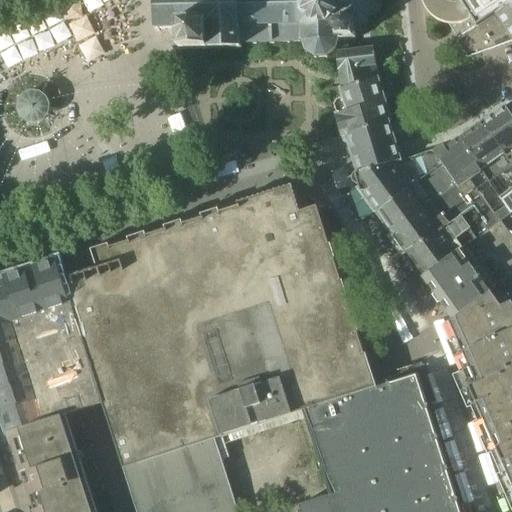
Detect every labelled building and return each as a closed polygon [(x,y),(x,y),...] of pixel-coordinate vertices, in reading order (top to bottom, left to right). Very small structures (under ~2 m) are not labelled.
[(156,0),(157,11),(157,27),(156,27),(156,28),(155,28),(155,32),(160,32),(160,31),(165,30),(165,29),(180,29),(180,44),(179,44),(179,50),(181,50),(185,50),(185,49),(203,48),(203,50),(208,50),(208,48),(224,47),(230,47),(230,48),(237,48),(237,49),(242,49),(241,44),(253,43),(253,45),(257,45),(257,43),(270,43),(270,44),(275,44),(275,43),(287,42),(287,44),(290,44),(290,42),(302,42),(303,43),(304,43),(306,51),(306,52),(306,53),(307,54),(308,53),(315,58),(314,58),(316,59),(318,59),(318,58),(326,58),(326,59),(328,59),(329,58),(329,57),(336,52),(337,53),(340,90),(343,98),(352,95),(362,92),(381,87),(379,81),(380,80),(377,67),(375,57),(374,48),(349,52),(348,41),(356,40),(356,32),(359,32),(362,31),(364,30),(367,28),(368,25),(369,22),(369,20),(368,17),(372,17),(374,16),(376,15),(378,14),(379,12),(381,8),(380,4),(380,2),(378,0),(156,0)] [(458,38),(460,41),(498,16),(487,0),(422,0),(423,0),(424,5),(426,9),(427,10),(429,13),(432,17),(436,20),(439,22),(441,23),(444,24),(445,24),(450,25),(458,38)] [(511,0),(487,0),(498,16),(511,5),(511,0)] [(511,5),(498,16),(460,41),(458,43),(468,57),(467,57),(468,59),(469,58),(481,54),(511,42),(511,103),(506,108),(511,116),(511,5)] [(443,166),(434,153),(433,152),(431,151),(401,162),(401,160),(397,162),(391,141),(387,128),(386,124),(392,123),(391,120),(390,118),(381,87),(362,92),(352,95),(343,98),(337,101),(335,106),(338,115),(336,116),(341,130),(342,134),(343,138),(346,137),(351,152),(358,174),(356,174),(354,175),(353,177),(353,179),(353,181),(354,182),(355,184),(357,185),(359,185),(361,194),(362,193),(368,202),(369,202),(377,213),(378,213),(414,186),(443,166)] [(49,112),(50,106),(47,98),(40,93),(31,92),(24,95),(18,102),(17,110),(21,118),(28,123),(36,124),(44,121),(49,114),(49,113),(49,112)] [(511,116),(506,108),(483,123),(511,166),(511,116)] [(490,184),(511,168),(511,166),(483,123),(459,140),(488,182),(490,184)] [(443,166),(457,186),(465,198),(474,210),(482,222),(484,224),(488,230),(488,231),(501,222),(511,214),(506,207),(495,214),(478,189),(488,182),(459,140),(445,149),(443,147),(434,153),(443,166)] [(446,193),(457,186),(443,166),(414,186),(378,213),(391,232),(445,193),(446,193)] [(102,403),(137,511),(238,511),(215,440),(303,412),(377,388),(366,353),(364,354),(359,336),(360,335),(343,280),(341,281),(335,262),(337,262),(331,244),(329,244),(317,207),(300,213),(298,209),(299,209),(298,207),(297,205),(291,185),(236,203),(237,207),(219,213),(218,209),(127,239),(133,258),(114,264),(108,245),(56,262),(62,282),(102,404),(102,403)] [(474,210),(465,198),(457,186),(446,193),(445,193),(391,232),(407,254),(439,231),(441,233),(462,218),(474,210)] [(511,214),(511,188),(499,198),(506,207),(511,214)] [(424,277),(462,250),(471,244),(488,230),(484,224),(482,222),(470,231),(462,218),(441,233),(439,231),(407,254),(408,254),(407,254),(424,277)] [(471,244),(462,250),(424,277),(423,278),(435,295),(432,296),(438,305),(441,303),(453,320),(511,277),(511,237),(501,222),(488,231),(488,230),(471,244)] [(102,404),(62,282),(56,262),(33,269),(34,275),(26,277),(24,272),(10,277),(56,419),(61,417),(102,404)] [(0,401),(0,403),(6,422),(9,434),(56,419),(10,277),(3,279),(4,283),(0,284),(0,396),(1,401),(0,401)] [(511,296),(511,277),(453,320),(454,321),(449,323),(476,385),(469,388),(511,485),(511,303),(510,298),(511,296)] [(464,511),(430,405),(421,374),(390,384),(389,381),(386,382),(387,385),(377,388),(303,412),(330,497),(299,506),(300,511),(464,511)] [(91,511),(61,417),(56,419),(9,434),(34,511),(91,511)]
